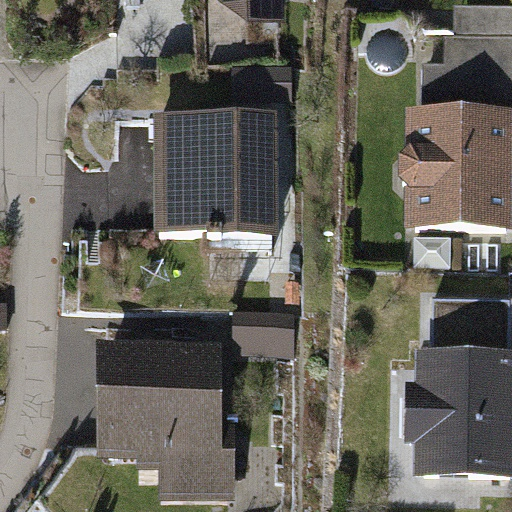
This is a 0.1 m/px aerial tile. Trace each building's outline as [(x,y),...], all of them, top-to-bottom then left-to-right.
[(292,0),(204,0),(206,35),(294,31),(292,0)] [(417,79),(417,129),(511,128),(511,51),(435,52),(435,78),(417,79)] [(293,72),(234,74),(235,109),(294,107),(293,72)] [(285,127),(158,127),(158,240),(284,240),(285,127)] [(511,128),(417,129),(396,129),(397,250),(511,249),(511,128)] [(9,311),(0,311),(0,336),(10,336),(9,311)] [(421,314),(420,375),(510,376),(511,315),(421,314)] [(304,320),(233,319),(233,353),(304,353),(304,320)] [(225,356),(101,356),(101,478),(161,478),(161,508),(238,508),(238,435),(225,435),(225,356)] [(420,375),(400,375),(399,499),(509,500),(510,376),(420,375)]
